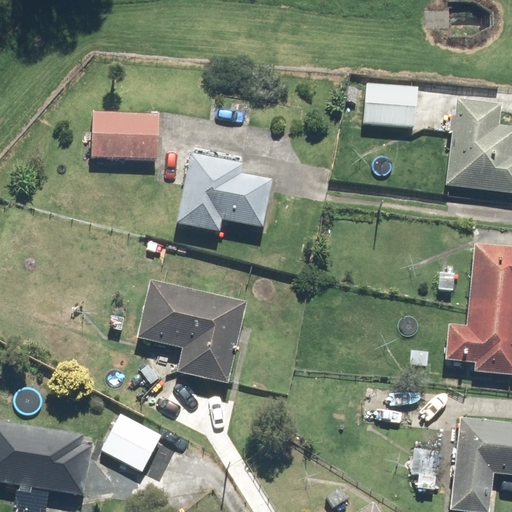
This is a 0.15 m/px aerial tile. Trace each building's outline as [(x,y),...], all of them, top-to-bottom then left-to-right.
[(414,91),(358,88),(355,129),(411,133),(414,91)] [(511,129),(495,128),(497,111),(450,107),(443,190),(511,196),(511,129)] [(89,113),(86,163),(155,166),(157,116),(89,113)] [(237,178),(240,162),(189,151),(173,228),(215,236),(217,226),(259,235),(269,185),(237,178)] [(442,330),(439,363),(471,365),(470,379),(511,382),(511,251),(468,248),(461,332),(442,330)] [(283,257),(255,250),(250,268),(279,275),(283,257)] [(146,284),(132,344),(179,355),(174,378),(223,389),(242,306),(146,284)] [(162,438),(119,415),(98,455),(141,477),(162,438)] [(511,426),(455,422),(447,511),(485,511),(488,479),(511,481),(511,426)] [(79,437),(0,427),(0,491),(80,500),(86,452),(77,451),(79,437)]
